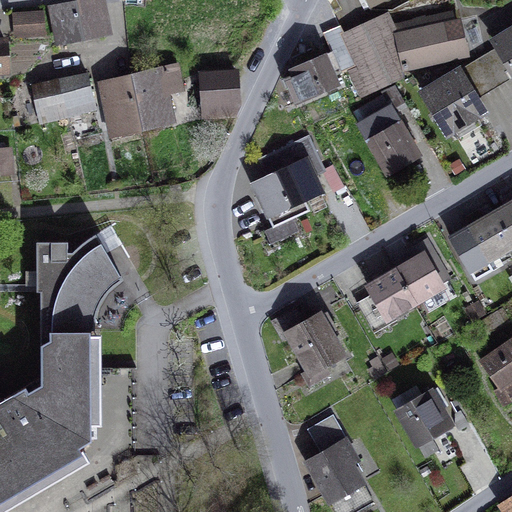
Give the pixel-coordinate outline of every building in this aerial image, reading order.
[(103,14),(106,13),(103,0),(83,0),(49,7),(56,43),(107,33),(103,14)] [(43,34),(41,14),(16,16),(17,26),(29,25),(30,35),(43,34)] [(396,36),(387,16),(343,36),(359,69),(363,77),(354,81),(361,95),(412,73),(410,68),(466,56),(458,22),(396,36)] [(17,36),(30,35),(29,25),(17,26),(17,36)] [(504,72),(510,69),(511,71),(511,31),(494,42),(498,48),(479,60),(496,88),(509,80),(504,72)] [(286,80),(296,104),(339,85),(335,75),(341,73),(332,53),(291,71),(293,77),(286,80)] [(477,87),(482,96),(496,88),(479,60),(423,93),(448,134),(455,130),(477,117),(484,112),(476,99),(471,91),(477,87)] [(168,93),(183,89),(178,67),(131,77),(142,125),(173,118),(168,93)] [(354,81),(363,77),(359,69),(350,73),(354,81)] [(234,115),(238,107),(236,73),(201,75),(203,117),(234,115)] [(95,110),(87,75),(59,82),(67,117),(95,110)] [(104,108),(110,132),(142,125),(131,77),(99,84),(104,108)] [(33,88),(41,123),(67,117),(59,82),(33,88)] [(384,96),(394,115),(406,105),(395,87),(383,92),(384,96)] [(476,99),(482,96),(477,87),(471,91),(476,99)] [(388,172),(418,155),(408,138),(404,131),(394,115),(384,96),(354,114),(388,172)] [(104,108),(98,122),(102,134),(110,132),(104,108)] [(455,130),(460,138),(482,125),(477,117),(455,130)] [(408,138),(413,135),(409,128),(404,131),(408,138)] [(321,162),(309,137),(260,160),(268,177),(253,184),(273,228),(293,219),(310,211),(305,200),(321,192),(314,176),(310,167),(321,162)] [(0,152),(0,172),(11,172),(9,151),(0,152)] [(314,176),(325,171),(321,162),(310,167),(314,176)] [(511,194),(502,200),(506,207),(495,213),(511,241),(511,194)] [(502,266),(497,256),(511,246),(511,241),(495,213),(485,219),(480,212),(470,217),(475,225),(471,227),(451,239),(476,281),(502,266)] [(471,227),(475,225),(470,217),(466,219),(471,227)] [(265,232),(271,245),(299,232),(293,219),(273,228),(265,232)] [(111,226),(96,235),(107,254),(123,245),(111,226)] [(91,425),(102,425),(102,368),(102,335),(91,335),(89,330),(93,330),(94,319),(101,301),(107,292),(122,279),(107,254),(96,235),(73,251),(67,251),(66,242),(36,243),(37,273),(37,292),(41,292),(41,378),(2,401),(0,397),(0,511),(5,511),(63,478),(90,462),(79,447),(92,440),(91,425)] [(433,249),(427,241),(402,255),(407,264),(396,271),(415,303),(421,300),(443,287),(442,286),(440,283),(424,255),(433,249)] [(440,283),(449,278),(433,249),(424,255),(440,283)] [(390,324),(388,319),(415,303),(396,271),(369,286),(375,297),(359,306),(374,333),(390,324)] [(0,291),(37,292),(37,273),(28,273),(28,285),(0,284),(0,291)] [(429,313),(457,297),(448,282),(442,286),(443,287),(421,300),(429,313)] [(324,323),(320,316),(308,323),(299,307),(273,322),(284,340),(290,337),(309,370),(311,373),(324,365),(343,355),(333,338),(339,335),(330,319),(324,323)] [(324,323),(330,319),(326,313),(320,316),(324,323)] [(511,381),(511,340),(482,362),(502,389),(511,382),(511,381)] [(374,380),(387,373),(379,358),(371,362),(374,367),(368,370),(374,380)] [(303,374),(310,386),(329,375),(324,365),(311,373),(309,370),(303,374)] [(504,405),(511,400),(511,383),(511,382),(502,389),(497,392),(504,405)] [(393,402),(417,442),(431,434),(446,426),(436,408),(441,405),(433,391),(422,397),(417,388),(393,402)] [(434,439),(454,428),(441,405),(436,408),(446,426),(431,434),(434,439)] [(358,459),(333,415),(308,430),(322,453),(307,462),(335,511),(348,511),(372,499),(352,463),(358,459)] [(511,511),(511,497),(500,505),(504,511),(511,511)] [(348,511),(363,511),(376,505),(372,499),(348,511)]
